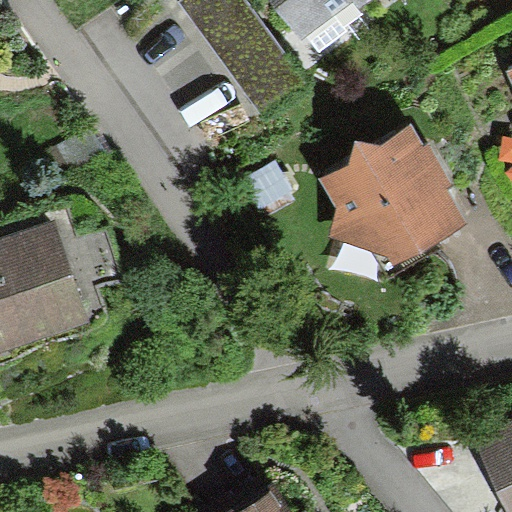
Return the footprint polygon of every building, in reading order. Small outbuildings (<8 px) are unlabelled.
[(249,0),(181,0),(178,2),(259,114),(307,79),(249,0)] [(357,0),(276,0),(303,38),(357,0)] [(328,241),(390,256),(397,269),(471,225),(413,125),(379,146),(357,142),(349,164),(321,179),(336,206),(328,241)] [(295,190),(276,156),(241,175),(260,209),(295,190)] [(0,350),(88,322),(54,220),(0,237),(0,350)] [(511,511),(511,412),(471,431),(507,511),(511,511)] [(240,499),(220,511),(307,511),(282,474),(271,481),(266,472),(235,492),(240,499)]
